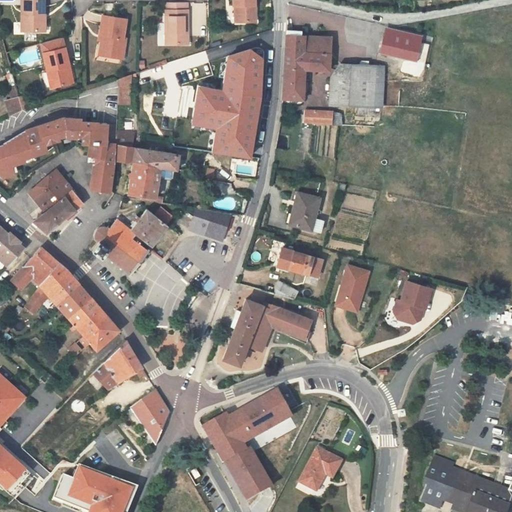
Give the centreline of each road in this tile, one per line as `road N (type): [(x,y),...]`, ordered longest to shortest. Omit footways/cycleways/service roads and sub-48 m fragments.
road 1 (residential): [(278,0),(261,181),(184,400)]
road 2 (tertiary): [(379,511),(386,438),(379,399),(356,381),(314,371),(184,400)]
road 3 (tertiary): [(184,400),(125,319),(0,204)]
road 4 (tertiary): [(184,400),(236,511)]
road 5 (residential): [(140,511),(184,400)]
